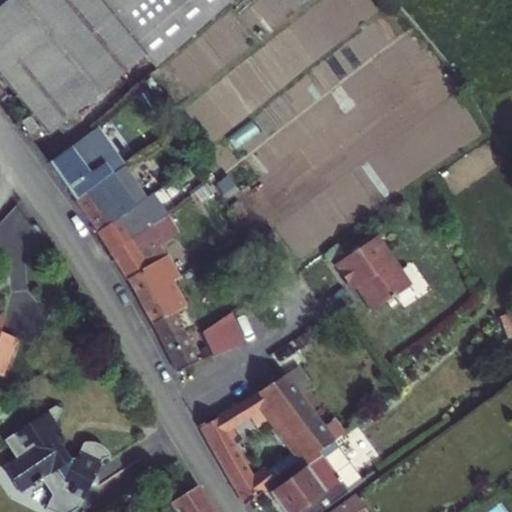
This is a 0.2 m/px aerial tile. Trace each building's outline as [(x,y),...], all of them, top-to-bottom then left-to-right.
[(150,62),(161,76),(221,23),(202,0),(14,0),(0,12),(0,74),(53,141),(150,62)] [(202,0),(221,23),(247,0),(202,0)] [(36,124),(27,130),(35,142),(44,136),(36,124)] [(96,139),(54,171),(82,205),(118,179),(124,175),(96,139)] [(161,261),(166,257),(150,231),(169,216),(171,215),(156,194),(139,207),(118,179),(82,205),(105,231),(134,278),(153,265),(161,261)] [(181,278),(200,263),(169,216),(150,231),(166,257),(161,261),(153,265),(134,278),(161,326),(182,314),(188,310),(194,307),(181,278)] [(340,261),(358,287),(362,284),(378,307),(415,281),(381,232),(340,261)] [(183,369),(184,372),(207,358),(202,350),(187,323),(199,316),(194,307),(188,310),(182,314),(161,326),(183,369)] [(0,327),(4,316),(0,314),(0,367),(3,369),(16,334),(0,328),(0,327)] [(235,317),(220,325),(232,348),(246,340),(235,317)] [(232,348),(220,325),(206,332),(217,355),(232,348)] [(289,376),(305,399),(317,390),(301,368),(311,360),(297,341),(274,356),(289,376)] [(250,505),(272,488),(306,463),(332,444),(347,432),(339,421),(327,430),(305,399),(289,376),(243,404),(253,418),(254,417),(272,406),(303,449),(271,472),(269,468),(257,477),(237,440),(240,435),(228,413),(204,427),(220,458),(250,505)] [(228,413),(240,435),(253,418),(243,404),(228,413)] [(56,410),(48,406),(2,437),(13,454),(8,457),(24,481),(29,478),(31,482),(37,478),(46,491),(50,493),(45,501),(66,511),(76,505),(96,463),(108,460),(108,458),(103,449),(98,444),(93,441),(82,439),(72,461),(70,460),(66,460),(63,463),(55,459),(41,437),(48,433),(49,431),(50,427),(49,424),(56,410)] [(272,406),(254,417),(260,426),(277,414),(272,406)] [(271,495),(283,511),(325,511),(350,494),(362,484),(332,444),(306,463),(308,467),(275,492),(271,495)] [(306,463),(272,488),(275,492),(308,467),(306,463)] [(364,511),(354,496),(333,511),(364,511)] [(217,511),(210,500),(191,511),(217,511)]
